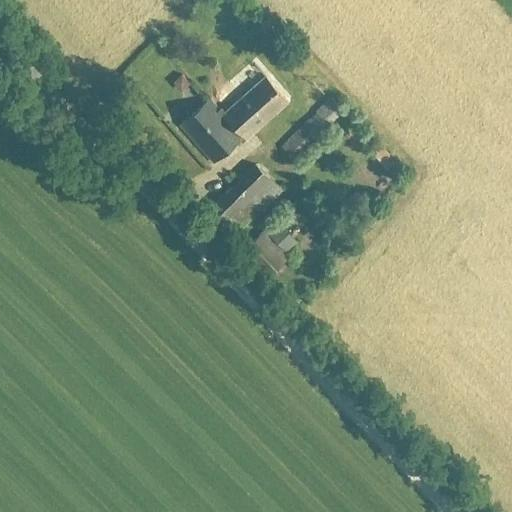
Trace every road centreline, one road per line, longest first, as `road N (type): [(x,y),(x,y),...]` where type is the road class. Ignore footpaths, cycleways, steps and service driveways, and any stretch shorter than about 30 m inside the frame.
road 1 (track): [(457,511),(161,206)]
road 2 (unclassified): [(161,206),(0,34)]
